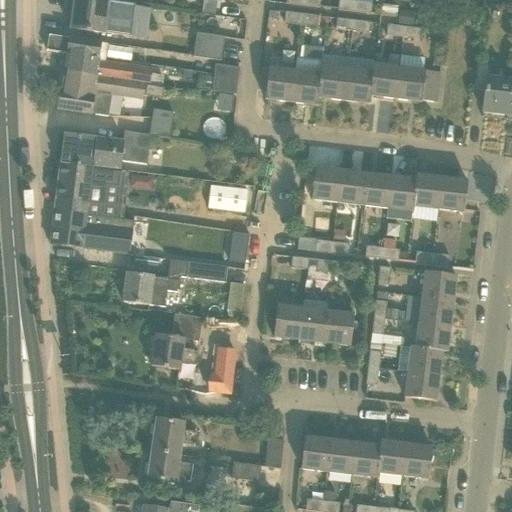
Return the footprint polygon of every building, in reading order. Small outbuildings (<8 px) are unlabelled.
[(134,6),(110,3),(94,0),(92,0),(75,0),(72,29),(71,29),(71,30),(106,34),(130,37),(134,6)] [(217,1),(207,0),(203,0),(201,14),(214,16),(217,1)] [(319,8),(320,0),(303,0),(302,7),(319,8)] [(354,12),(355,2),(354,0),(339,0),(338,10),(354,12)] [(372,4),(355,2),(354,12),(370,14),(372,4)] [(380,16),(387,17),(396,18),(398,8),(381,5),(380,16)] [(397,24),(412,26),(414,12),(399,11),(397,24)] [(285,13),(284,23),(300,26),(302,15),(285,13)] [(318,17),(302,15),(300,26),(317,28),(318,17)] [(352,32),(353,22),(337,20),(336,30),(352,32)] [(369,24),(353,22),(352,32),(368,34),(369,24)] [(386,36),(403,38),(405,28),(387,26),(386,36)] [(405,28),(403,38),(418,40),(420,30),(405,28)] [(192,57),(201,59),(221,61),(224,37),(204,35),(196,33),(192,57)] [(108,44),(70,39),(49,36),(46,51),(67,55),(105,61),(108,44)] [(105,62),(105,61),(67,55),(65,67),(65,72),(64,72),(145,85),(145,84),(150,85),(153,69),(105,62)] [(297,58),(270,55),(265,100),(291,103),(296,60),(297,60),(297,58)] [(322,63),(297,60),(296,60),(291,103),(317,106),(318,98),(322,67),(322,64),(322,63)] [(400,67),(374,64),(373,73),(370,97),(396,100),(400,67)] [(239,69),(219,66),(215,65),(213,78),(211,90),(211,92),(236,95),(239,69)] [(474,90),(485,92),(482,117),(484,117),(484,114),(506,116),(506,120),(507,120),(511,80),(487,77),(488,66),(477,65),(474,90)] [(344,101),(347,70),(322,67),(318,98),(344,101)] [(440,74),(431,73),(425,72),(425,70),(400,67),(396,100),(421,103),(422,101),(428,102),(437,103),(440,74)] [(370,97),(373,73),(347,70),(344,101),(369,105),(370,97)] [(58,109),(107,117),(110,96),(143,101),(145,85),(64,72),(63,80),(61,92),(58,109)] [(198,88),(211,90),(213,78),(199,76),(198,88)] [(164,90),(146,86),(145,96),(162,99),(164,90)] [(149,136),(150,136),(169,139),(173,115),(154,111),(149,136)] [(123,142),(95,138),(80,136),(80,137),(63,135),(60,163),(93,167),(93,169),(120,172),(121,172),(122,163),(146,166),(150,136),(149,136),(149,137),(124,132),(123,142)] [(89,203),(104,205),(106,186),(118,187),(120,172),(93,169),(93,167),(60,163),(54,210),(55,210),(54,210),(87,215),(89,203)] [(311,200),(331,203),(336,203),(340,172),(315,169),(311,200)] [(336,203),(362,206),(366,175),(341,172),(342,169),(340,169),(340,172),(336,203)] [(362,206),(387,208),(391,174),(390,177),(366,175),(362,206)] [(416,181),(415,181),(391,178),(392,174),(391,174),(387,208),(386,218),(411,220),(412,213),(413,213),(413,208),(416,181)] [(416,176),(415,181),(416,181),(413,208),(438,210),(442,179),(442,176),(441,175),(441,179),(416,176)] [(131,188),(152,189),(152,177),(131,176),(131,188)] [(467,182),(442,179),(438,210),(463,213),(467,182)] [(208,209),(244,214),(246,191),(211,187),(208,209)] [(50,245),(145,257),(148,233),(132,231),(132,229),(86,224),(87,215),(54,210),(50,245)] [(343,244),(345,231),(334,230),(333,243),(343,244)] [(384,240),(383,248),(394,250),(395,241),(384,240)] [(315,252),(330,254),(332,243),(316,241),(315,252)] [(333,243),(332,243),(330,254),(348,256),(349,245),(343,244),(333,243)] [(381,259),(382,248),(366,246),(365,257),(381,259)] [(383,248),(382,248),(381,259),(398,261),(399,251),(394,251),(394,250),(383,248)] [(431,266),(433,254),(417,253),(416,264),(431,266)] [(449,256),(433,254),(431,266),(448,267),(449,256)] [(308,260),(292,258),(290,269),(307,271),(308,260)] [(168,279),(146,276),(126,274),(123,303),(165,308),(167,292),(178,293),(180,278),(213,282),(225,283),(227,268),(207,265),(170,261),(168,279)] [(316,272),(333,274),(334,263),(317,261),(316,272)] [(334,263),(333,274),(349,276),(350,265),(334,263)] [(368,280),(370,268),(363,267),(362,279),(368,280)] [(379,268),(377,285),(389,286),(390,269),(379,268)] [(456,276),(436,274),(423,273),(420,298),(453,302),(456,276)] [(243,313),(245,284),(231,283),(229,312),(243,313)] [(453,302),(420,298),(417,323),(450,327),(453,302)] [(374,318),(384,319),(386,303),(376,302),(374,318)] [(303,309),(277,306),(273,338),(298,341),(299,341),(303,309)] [(328,312),(303,309),(299,341),(298,341),(298,344),(300,344),(300,341),(324,344),(328,312)] [(141,333),(136,364),(151,367),(167,369),(174,370),(179,371),(180,364),(182,364),(184,350),(185,340),(198,342),(202,319),(175,315),(150,312),(147,334),(141,333)] [(350,347),(352,327),(353,315),(328,312),(324,344),(350,347)] [(371,343),(381,344),(384,319),(374,318),(371,343)] [(417,323),(414,348),(442,352),(447,353),(450,328),(453,328),(453,327),(450,327),(417,323)] [(368,368),(378,370),(381,344),(371,343),(368,368)] [(398,372),(407,373),(439,377),(442,377),(442,376),(439,376),(442,352),(414,348),(410,347),(410,348),(400,347),(398,372)] [(216,349),(212,374),(217,375),(214,394),(229,396),(230,396),(236,352),(235,352),(216,349)] [(376,386),(378,370),(368,368),(366,385),(376,386)] [(439,377),(407,373),(404,398),(436,402),(439,377)] [(195,446),(197,433),(183,431),(184,424),(156,420),(151,452),(181,456),(183,444),(195,446)] [(301,470),(321,472),(326,473),(330,441),(304,438),(301,470)] [(267,440),(265,468),(280,470),(283,441),(267,440)] [(326,473),(351,476),(355,444),(330,441),(326,473)] [(355,441),(355,444),(351,476),(379,479),(379,474),(377,473),(380,447),(379,447),(356,444),(356,441),(355,441)] [(379,474),(403,476),(406,445),(407,442),(406,442),(405,445),(380,442),(379,447),(380,447),(377,473),(379,474)] [(403,476),(428,479),(431,448),(406,445),(403,476)] [(167,483),(177,484),(177,482),(190,484),(192,466),(180,464),(181,456),(151,452),(147,480),(167,483)] [(260,467),(233,464),(231,479),(258,483),(260,467)] [(323,502),(321,511),(338,511),(340,503),(334,503),(335,494),(324,492),(323,502)] [(305,511),(315,511),(321,511),(323,502),(306,500),(305,511)] [(169,510),(143,506),(142,511),(211,511),(212,509),(170,502),(169,510)]
